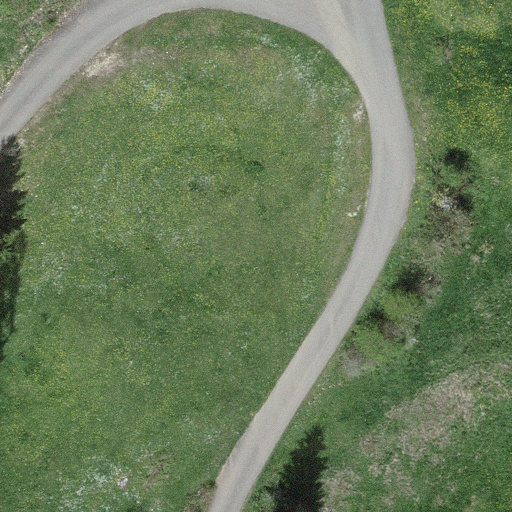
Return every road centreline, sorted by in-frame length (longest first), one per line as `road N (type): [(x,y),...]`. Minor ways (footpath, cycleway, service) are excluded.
road 1 (track): [(257,0),(360,32),(388,98),(384,193),(355,276),(225,511)]
road 2 (track): [(0,140),(66,54),(124,12),(170,0)]
